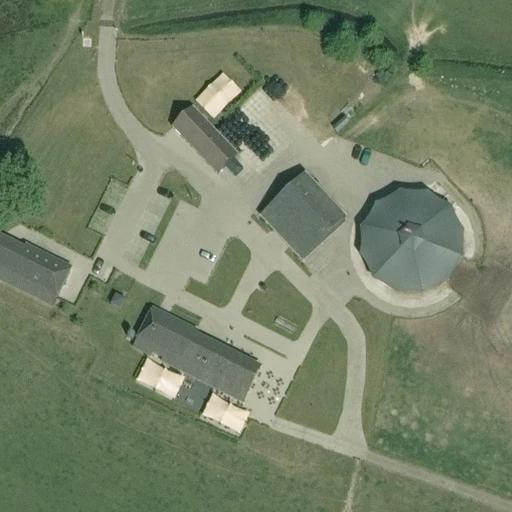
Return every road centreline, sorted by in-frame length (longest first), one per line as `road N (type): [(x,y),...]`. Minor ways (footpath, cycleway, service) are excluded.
road 1 (unclassified): [(511,507),(348,450)]
road 2 (unclassified): [(157,152),(129,129),(109,93),(109,0)]
